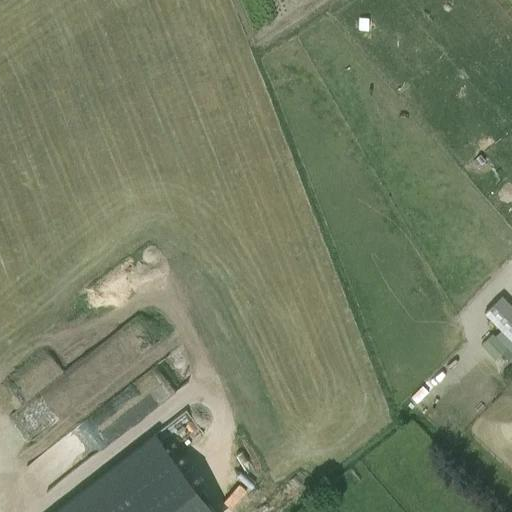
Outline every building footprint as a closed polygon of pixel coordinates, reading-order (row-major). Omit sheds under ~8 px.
[(382,31),(393,29),(391,15),(380,17),(382,31)] [(511,308),(501,297),(484,313),(511,342),(511,308)] [(491,334),(480,346),(496,361),(502,354),(507,349),(491,334)] [(511,354),(507,349),(502,354),(510,362),(511,360),(511,354)] [(46,377),(12,404),(26,420),(59,394),(46,377)] [(208,511),(148,436),(52,511),(208,511)] [(59,485),(89,468),(78,448),(48,465),(59,485)] [(319,498),(309,507),(312,511),(319,511),(326,507),(319,498)]
